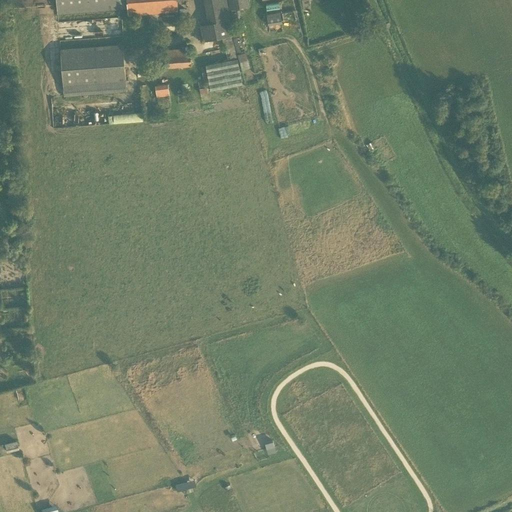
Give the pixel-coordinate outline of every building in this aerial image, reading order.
[(160,26),(179,25),(179,16),(178,16),(176,0),(56,0),(58,14),(128,9),(128,16),(159,14),(160,26)] [(231,36),(233,36),(226,0),(204,0),(209,23),(200,25),(203,42),(222,38),(225,50),(222,50),(226,60),(237,57),(231,36)] [(230,0),(232,9),(249,6),(247,0),(230,0)] [(309,0),(305,0),(302,0),(303,11),(310,10),(309,0)] [(278,1),(265,3),(266,9),(279,7),(278,1)] [(267,24),(282,23),(281,11),(266,13),(267,24)] [(61,49),(63,87),(126,82),(123,45),(61,49)] [(173,72),(173,68),(191,66),(190,48),(161,50),(162,55),(154,55),(156,74),(165,73),(173,72)] [(245,50),(238,52),(242,69),(250,67),(245,50)] [(237,58),(205,64),(210,90),(242,84),(237,58)] [(155,85),(156,96),(170,94),(168,83),(155,85)] [(109,114),(109,123),(143,121),(142,112),(109,114)] [(273,440),(265,443),(268,453),(276,451),(273,440)] [(178,490),(196,485),(195,479),(176,484),(178,490)]
